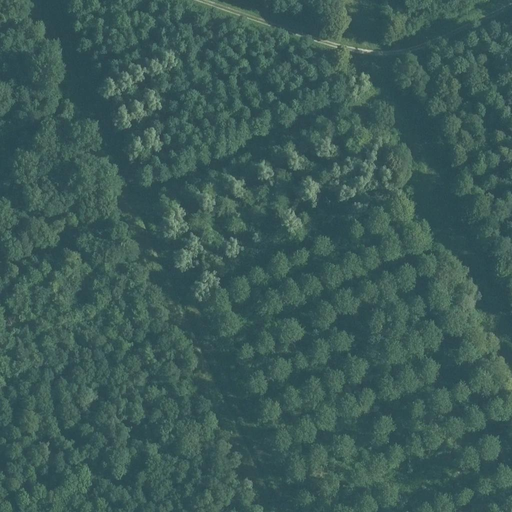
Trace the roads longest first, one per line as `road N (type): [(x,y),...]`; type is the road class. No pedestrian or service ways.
road 1 (track): [(0,269),(383,91)]
road 2 (track): [(511,5),(390,55),(343,49),(199,0)]
road 3 (track): [(511,346),(383,91),(390,55)]
